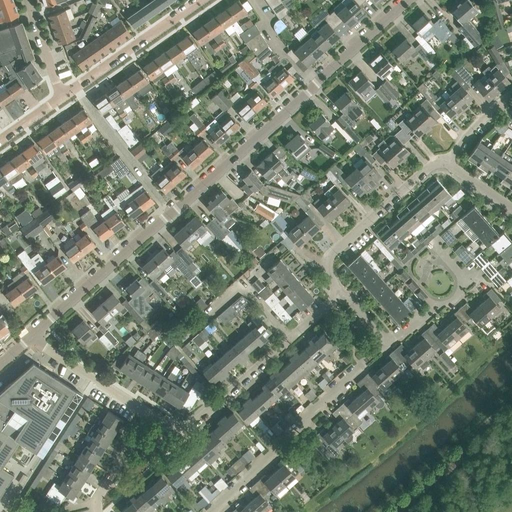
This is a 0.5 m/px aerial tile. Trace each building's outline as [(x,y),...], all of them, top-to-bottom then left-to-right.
[(0,0),(0,8),(13,4),(11,0),(0,0)] [(153,0),(150,3),(156,12),(168,4),(165,0),(153,0)] [(239,0),(227,8),(235,20),(247,12),(239,0)] [(281,0),(272,0),(268,4),(271,9),(282,1),(281,0)] [(360,6),(364,1),(363,0),(342,0),(341,2),(345,6),(359,22),(365,16),(362,14),(365,11),(360,6)] [(478,11),(467,0),(462,0),(450,11),(462,24),(458,28),(466,36),(475,46),(484,38),(467,20),(478,11)] [(490,0),(498,29),(505,28),(497,3),(505,0),(490,0)] [(282,1),(271,9),(275,14),(286,7),(282,1)] [(150,3),(139,11),(145,20),(156,12),(150,3)] [(0,16),(0,22),(18,16),(13,4),(0,8),(0,10),(2,16),(0,16)] [(359,22),(345,6),(337,13),(335,10),(329,15),(338,25),(343,21),(348,26),(350,24),(353,27),(359,22)] [(286,7),(275,14),(279,20),(280,19),(283,17),(290,12),(286,7)] [(227,8),(216,16),(224,28),(230,24),(239,36),(240,35),(244,32),(240,26),(235,20),(227,8)] [(48,16),(52,26),(68,20),(65,11),(48,16)] [(127,18),(128,19),(134,28),(145,20),(139,11),(127,18)] [(333,29),(338,25),(329,15),(328,14),(315,25),(332,45),(339,40),(336,37),(338,35),(333,29)] [(424,14),(412,26),(418,33),(426,42),(434,35),(442,43),(444,42),(452,34),(445,27),(440,32),(424,14)] [(216,16),(204,24),(221,48),(225,45),(222,40),(223,39),(218,32),(224,28),(216,16)] [(92,17),(87,29),(91,30),(96,19),(92,17)] [(283,17),(280,19),(285,25),(288,22),(283,17)] [(68,20),(52,26),(55,35),(72,29),(68,20)] [(131,36),(121,22),(113,27),(123,41),(131,36)] [(244,32),(248,29),(245,23),(240,26),(244,32)] [(0,53),(3,53),(27,44),(20,24),(0,30),(0,53)] [(204,24),(192,33),(201,44),(212,37),(216,43),(212,46),(216,51),(221,48),(204,24)] [(251,26),(248,29),(244,32),(240,35),(245,43),(259,33),(255,24),(251,26)] [(332,45),(315,25),(306,33),(322,50),(324,48),(326,51),(332,45)] [(115,47),(123,41),(113,27),(105,33),(115,47)] [(72,29),(55,35),(58,45),(75,39),(72,29)] [(91,30),(87,29),(82,39),(86,41),(91,30)] [(106,53),(115,47),(105,33),(97,39),(106,53)] [(259,33),(245,43),(247,45),(252,53),(255,56),(268,45),(259,33)] [(322,50),(306,33),(298,40),(302,44),(316,60),(322,55),(320,52),(322,50)] [(189,35),(178,43),(186,55),(189,60),(194,67),(197,71),(201,67),(199,64),(195,58),(197,57),(192,50),(197,47),(189,35)] [(97,39),(88,44),(98,58),(106,53),(97,39)] [(406,39),(392,52),(398,59),(401,62),(409,54),(412,58),(417,53),(425,61),(425,62),(431,56),(420,44),(415,48),(411,45),(406,39)] [(178,43),(166,51),(174,63),(186,55),(178,43)] [(3,53),(0,53),(0,61),(2,67),(5,66),(10,62),(13,67),(18,73),(22,79),(28,88),(42,78),(31,62),(33,60),(27,44),(3,53)] [(88,44),(80,50),(90,64),(98,58),(88,44)] [(316,60),(302,44),(294,52),(292,49),(286,53),(295,63),(300,59),(305,65),(308,63),(310,65),(316,60)] [(247,45),(240,50),(245,57),(246,58),(252,53),(247,45)] [(268,45),(255,56),(259,62),(272,51),(268,45)] [(458,51),(463,56),(466,54),(468,51),(463,46),(458,51)] [(493,46),(487,49),(497,64),(502,61),(493,46)] [(72,56),(82,70),(90,64),(80,50),(72,56)] [(166,51),(155,59),(163,71),(174,63),(166,51)] [(237,64),(243,71),(257,86),(260,83),(272,97),(283,87),(269,72),(263,77),(263,76),(262,77),(258,73),(249,61),(255,56),(252,53),(246,58),(245,57),(237,64)] [(368,64),(375,72),(382,79),(388,73),(387,72),(394,67),(381,53),(368,64)] [(465,58),(454,68),(460,75),(467,83),(472,79),(473,78),(463,66),(469,61),(471,59),(466,54),(463,56),(465,58)] [(232,55),(228,58),(230,61),(232,64),(232,65),(236,62),(232,55)] [(269,72),(283,87),(293,78),(284,67),(279,62),(280,61),(276,55),(271,58),(275,65),(274,66),(273,65),(267,70),(269,72)] [(163,71),(155,59),(143,67),(154,83),(165,75),(163,71)] [(230,61),(219,70),(221,73),(232,65),(232,64),(230,61)] [(448,65),(444,69),(448,74),(452,70),(448,65)] [(482,72),(484,75),(488,78),(499,90),(509,82),(495,66),(491,70),(488,66),(482,72)] [(4,85),(7,89),(13,98),(25,90),(28,88),(22,79),(18,73),(13,67),(8,70),(11,74),(8,76),(11,80),(4,85)] [(440,68),(432,75),(433,76),(435,79),(439,83),(442,80),(438,76),(443,71),(440,68)] [(454,68),(449,73),(455,80),(460,75),(454,68)] [(140,70),(128,78),(136,90),(138,93),(150,85),(145,78),(140,70)] [(252,89),(243,97),(246,101),(256,111),(267,102),(257,91),(257,92),(254,88),(257,86),(243,71),(239,75),(243,80),(252,89)] [(348,82),(355,90),(360,96),(373,85),(361,71),(348,82)] [(171,73),(167,77),(171,83),(176,80),(171,73)] [(208,75),(203,80),(206,85),(213,80),(208,75)] [(479,80),(475,83),(474,84),(488,100),(499,90),(488,78),(484,75),(479,80)] [(171,83),(167,77),(162,80),(166,87),(171,83)] [(127,78),(116,86),(124,98),(129,104),(133,110),(138,107),(133,99),(133,96),(131,93),(136,90),(127,78)] [(203,80),(197,84),(201,89),(206,85),(203,80)] [(386,80),(381,86),(391,98),(393,99),(399,94),(386,80)] [(455,91),(450,96),(464,111),(469,106),(466,103),(472,98),(457,81),(451,86),(455,91)] [(423,83),(417,88),(430,102),(435,109),(440,105),(435,100),(438,98),(435,95),(434,96),(426,86),(423,83)] [(116,86),(105,94),(113,106),(117,112),(122,108),(122,109),(129,104),(124,98),(116,86)] [(391,98),(381,86),(375,91),(386,102),(391,98)] [(7,89),(0,93),(0,102),(2,106),(13,98),(7,89)] [(221,90),(216,95),(228,108),(233,103),(221,90)] [(343,113),(340,116),(350,127),(355,123),(353,119),(363,111),(356,103),(346,92),(334,102),(343,113)] [(101,114),(102,114),(113,106),(105,94),(93,102),(101,114)] [(216,95),(211,99),(223,112),(228,108),(216,95)] [(440,105),(444,110),(451,117),(456,113),(458,115),(464,111),(450,96),(445,100),(441,95),(438,98),(435,100),(440,105)] [(243,97),(232,106),(245,121),(256,111),(246,101),(243,97)] [(422,107),(414,114),(429,131),(431,129),(429,127),(435,121),(428,114),(434,109),(426,100),(420,105),(422,107)] [(401,108),(398,105),(392,111),(395,114),(401,108)] [(121,118),(126,114),(122,109),(122,108),(117,112),(121,118)] [(72,117),(80,129),(83,133),(88,139),(92,136),(85,125),(92,121),(83,109),(72,117)] [(225,112),(216,120),(229,135),(240,126),(230,115),(229,116),(225,112)] [(189,117),(198,128),(203,133),(207,130),(209,133),(209,134),(218,145),(229,135),(216,120),(215,120),(214,119),(205,127),(193,113),(189,117)] [(308,125),(315,132),(321,139),(333,127),(321,113),(308,125)] [(398,124),(400,126),(402,129),(401,130),(409,139),(410,138),(406,134),(412,129),(418,136),(424,131),(426,134),(429,131),(414,114),(406,121),(404,119),(398,124)] [(340,116),(335,121),(342,128),(343,129),(356,143),(361,139),(350,127),(340,116)] [(72,117),(60,125),(68,137),(80,129),(72,117)] [(391,119),(385,123),(391,130),(395,126),(393,124),(394,124),(391,119)] [(501,120),(493,127),(500,135),(501,135),(509,129),(508,128),(501,120)] [(126,124),(117,131),(130,148),(139,141),(126,124)] [(60,125),(49,133),(65,156),(70,152),(65,146),(62,141),(68,137),(60,125)] [(198,128),(193,132),(199,137),(203,133),(198,128)] [(396,139),(388,145),(403,162),(405,160),(403,157),(409,153),(402,145),(409,139),(401,130),(393,136),(396,139)] [(49,133),(37,142),(43,150),(45,153),(50,159),(56,154),(60,159),(63,164),(68,160),(65,156),(49,133)] [(83,133),(79,136),(83,142),(88,139),(83,133)] [(172,161),(163,169),(175,183),(186,174),(176,163),(176,164),(173,160),(176,157),(166,146),(154,133),(148,138),(154,144),(155,142),(172,161)] [(286,145),(292,152),(299,160),(311,149),(298,134),(286,145)] [(203,139),(193,148),(202,159),(213,150),(203,139)] [(368,143),(364,139),(359,143),(363,147),(368,143)] [(372,155),(374,157),(381,165),(386,160),(393,167),(398,162),(400,164),(403,162),(388,145),(388,146),(383,140),(377,145),(379,148),(374,153),(374,154),(372,155)] [(479,141),(467,159),(470,156),(473,158),(470,161),(478,167),(490,149),(493,145),(489,143),(486,146),(479,141)] [(171,142),(166,146),(176,157),(179,155),(191,169),(202,159),(193,148),(188,153),(183,147),(179,151),(171,142)] [(331,158),(334,152),(322,143),(318,149),(331,158)] [(365,161),(356,169),(373,189),(379,184),(376,181),(381,176),(370,164),(375,161),(363,147),(359,143),(353,148),(365,161)] [(34,144),(22,152),(31,164),(42,155),(34,144)] [(141,144),(131,152),(137,159),(147,151),(141,144)] [(279,160),(286,153),(279,146),(272,152),(264,159),(281,178),(286,183),(290,178),(294,182),(298,175),(292,170),(290,173),(283,166),(284,165),(279,160)] [(490,149),(478,167),(486,172),(488,168),(492,171),(501,157),(490,149)] [(22,152),(11,160),(19,172),(31,164),(22,152)] [(501,157),(492,171),(502,178),(500,182),(511,164),(511,158),(504,153),(501,157)] [(119,157),(109,165),(113,170),(115,173),(125,164),(119,157)] [(281,178),(264,159),(256,166),(268,180),(272,176),(277,182),(281,186),(286,183),(281,178)] [(11,160),(0,167),(0,168),(11,185),(16,181),(22,177),(19,172),(11,160)] [(335,164),(329,170),(337,179),(345,187),(349,183),(360,195),(364,191),(367,194),(373,189),(356,169),(346,177),(335,164)] [(511,164),(500,182),(508,187),(510,184),(511,184),(511,187),(511,189),(511,190),(511,188),(511,164)] [(113,170),(109,165),(94,175),(98,181),(113,170)] [(161,167),(150,176),(155,182),(165,193),(175,183),(163,169),(161,167)] [(0,184),(1,184),(5,190),(6,189),(10,194),(15,190),(11,185),(0,168),(0,184)] [(38,174),(34,168),(29,172),(33,178),(38,174)] [(315,181),(320,177),(303,169),(299,174),(315,181)] [(337,179),(329,170),(324,174),(332,183),(337,179)] [(251,171),(243,178),(254,191),(257,188),(264,195),(291,203),(294,200),(295,200),(299,196),(301,195),(275,186),(272,186),(269,185),(263,184),(251,171)] [(67,191),(60,182),(61,181),(57,176),(45,185),(49,190),(55,199),(67,191)] [(290,178),(286,183),(291,187),(294,182),(290,178)] [(426,189),(441,204),(443,202),(444,203),(452,196),(451,196),(437,179),(436,180),(439,183),(436,186),(433,182),(426,189)] [(84,181),(79,185),(84,191),(89,188),(84,181)] [(324,194),(328,199),(339,211),(349,202),(334,184),(324,194)] [(142,185),(130,193),(142,210),(154,201),(142,185)] [(422,198),(419,201),(431,213),(441,204),(426,189),(419,195),(422,198)] [(460,189),(456,193),(460,197),(464,194),(460,189)] [(220,190),(213,197),(222,207),(229,215),(239,206),(232,198),(229,200),(220,190)] [(301,195),(299,196),(307,205),(312,200),(305,191),(303,192),(301,195)] [(117,197),(113,200),(120,210),(123,207),(131,218),(142,210),(130,193),(130,194),(120,201),(117,197)] [(100,215),(105,221),(113,232),(125,223),(114,208),(117,206),(120,210),(113,200),(108,194),(102,198),(109,208),(100,215)] [(307,205),(299,196),(295,200),(305,212),(310,208),(307,205)] [(204,204),(211,212),(220,221),(220,220),(224,224),(227,228),(234,222),(228,215),(229,215),(222,207),(213,197),(204,204)] [(313,203),(322,213),(328,220),(339,211),(328,199),(323,204),(318,199),(313,203)] [(65,204),(62,200),(56,204),(59,208),(65,204)] [(413,200),(406,206),(420,222),(431,213),(419,201),(416,203),(413,200)] [(260,202),(258,205),(255,210),(272,220),(274,215),(272,214),(273,211),(260,202)] [(406,206),(399,212),(402,216),(399,218),(410,231),(420,222),(406,206)] [(460,206),(452,212),(456,217),(464,211),(460,206)] [(474,206),(461,218),(469,228),(483,216),(474,206)] [(39,207),(30,213),(31,214),(35,218),(42,213),(39,207)] [(61,247),(72,262),(84,253),(76,242),(75,243),(71,238),(65,242),(65,243),(64,245),(54,232),(51,234),(45,225),(56,216),(50,208),(43,213),(42,213),(35,218),(43,229),(52,241),(58,249),(61,247)] [(84,221),(83,222),(88,228),(91,226),(102,240),(113,232),(105,221),(100,224),(89,210),(80,217),(84,221)] [(29,211),(18,219),(23,226),(28,223),(34,219),(31,214),(30,213),(29,211)] [(284,229),(289,225),(279,214),(274,218),(284,229)] [(308,215),(298,224),(309,237),(319,228),(308,215)] [(483,216),(469,228),(478,238),(491,226),(483,216)] [(195,217),(184,226),(195,238),(201,245),(211,236),(208,233),(209,232),(195,217)] [(23,226),(22,227),(21,228),(29,240),(43,229),(35,218),(34,219),(28,223),(23,226)] [(281,234),(285,230),(284,229),(274,218),(270,223),(281,234)] [(399,218),(389,227),(400,240),(410,231),(399,218)] [(448,218),(441,225),(444,228),(451,222),(448,218)] [(14,220),(7,225),(12,232),(19,227),(14,220)] [(220,241),(221,240),(225,244),(230,239),(226,234),(225,235),(212,220),(206,226),(220,241)] [(83,222),(78,226),(83,232),(88,228),(83,222)] [(436,229),(433,232),(436,235),(444,228),(441,225),(440,225),(439,223),(434,228),(436,229)] [(287,234),(292,239),(298,247),(309,237),(298,224),(288,233),(287,234)] [(376,232),(376,233),(390,249),(397,242),(400,240),(389,227),(386,224),(379,230),(382,233),(379,236),(376,232)] [(6,226),(1,229),(7,236),(11,233),(6,226)] [(174,235),(181,243),(188,251),(193,246),(190,242),(195,238),(184,226),(174,235)] [(491,226),(478,238),(482,243),(479,246),(483,250),(486,247),(487,247),(490,244),(500,235),(499,235),(491,226)] [(457,239),(448,229),(440,236),(449,246),(457,239)] [(226,234),(230,239),(240,250),(246,244),(232,230),(232,231),(231,230),(226,234)] [(490,244),(499,253),(503,249),(511,241),(504,231),(500,235),(490,244)] [(87,234),(76,242),(84,253),(95,245),(87,234)] [(423,238),(419,241),(424,246),(434,237),(431,234),(424,240),(423,238)] [(5,239),(0,243),(0,244),(3,249),(9,245),(5,239)] [(240,250),(230,239),(225,244),(233,254),(234,255),(237,253),(240,250)] [(377,239),(373,242),(382,252),(385,248),(377,239)] [(418,240),(413,244),(416,247),(413,249),(416,253),(424,246),(419,241),(418,240)] [(511,258),(511,240),(511,241),(503,249),(499,253),(503,258),(499,262),(503,267),(507,263),(511,258)] [(259,245),(253,250),(258,258),(264,253),(259,245)] [(461,245),(454,252),(457,256),(465,249),(461,245)] [(465,249),(457,256),(463,262),(466,265),(473,259),(474,257),(469,251),(471,250),(468,246),(465,249)] [(176,252),(179,256),(188,265),(193,261),(181,247),(176,252)] [(176,267),(189,281),(195,275),(192,272),(190,269),(188,267),(177,254),(172,259),(163,249),(153,258),(166,273),(173,267),(174,269),(176,267)] [(364,249),(346,265),(356,276),(363,269),(372,260),(373,259),(364,249)] [(24,250),(17,255),(21,260),(25,265),(29,271),(32,269),(37,276),(43,284),(54,275),(46,264),(42,260),(35,265),(31,259),(24,250)] [(394,258),(387,250),(384,254),(390,261),(394,258)] [(474,257),(473,259),(481,269),(488,262),(480,252),(474,257)] [(408,254),(400,261),(403,264),(411,258),(408,254)] [(58,255),(46,264),(54,275),(66,267),(58,255)] [(153,258),(142,267),(153,279),(149,283),(155,291),(156,291),(160,287),(156,282),(166,273),(153,258)] [(397,269),(401,266),(394,258),(390,261),(397,269)] [(267,271),(270,275),(265,280),(268,284),(274,279),(287,268),(279,260),(267,271)] [(363,269),(356,276),(364,285),(377,273),(380,270),(372,260),(363,269)] [(488,262),(481,269),(486,275),(489,278),(497,272),(488,262)] [(21,271),(12,278),(25,297),(37,288),(31,280),(28,277),(26,275),(26,274),(29,271),(25,265),(20,269),(21,271)] [(406,282),(411,277),(402,267),(397,272),(406,282)] [(287,268),(274,279),(281,287),(293,275),(287,268)] [(497,272),(489,278),(493,282),(500,276),(497,272)] [(377,273),(364,285),(372,295),(380,288),(386,283),(377,273)] [(293,275),(281,287),(287,294),(300,283),(293,275)] [(419,287),(411,277),(406,282),(414,291),(419,287)] [(5,294),(6,295),(14,305),(25,297),(12,278),(11,279),(13,281),(7,285),(11,290),(5,294)] [(136,279),(125,289),(133,298),(128,303),(141,317),(151,308),(143,299),(150,293),(150,289),(147,285),(144,288),(136,279)] [(254,282),(251,285),(258,293),(266,286),(266,285),(261,289),(254,282)] [(287,294),(284,297),(291,305),(294,302),(307,291),(300,283),(287,294)] [(380,288),(372,295),(381,304),(395,292),(386,283),(380,288)] [(266,286),(258,293),(265,301),(273,293),(266,286)] [(419,287),(414,291),(423,301),(428,297),(419,287)] [(485,300),(479,305),(490,317),(500,309),(496,304),(500,300),(491,289),(482,296),(485,300)] [(307,291),(294,302),(301,310),(314,299),(307,291)] [(395,292),(381,304),(389,314),(403,302),(395,292)] [(273,293),(265,301),(272,308),(275,306),(274,305),(278,302),(279,301),(273,293)] [(113,294),(102,303),(113,315),(119,310),(123,314),(127,310),(113,294)] [(241,295),(230,305),(237,312),(250,302),(241,295)] [(200,298),(194,304),(201,311),(207,305),(200,298)] [(278,316),(285,310),(278,302),(274,305),(275,306),(272,308),(278,316)] [(403,302),(389,314),(393,317),(391,319),(396,325),(411,312),(403,302)] [(92,312),(99,320),(106,329),(111,324),(108,320),(113,315),(102,303),(92,312)] [(466,303),(458,309),(468,320),(468,321),(473,326),(475,325),(470,319),(472,317),(480,326),(490,317),(479,305),(473,310),(470,307),(466,303)] [(230,305),(221,313),(228,321),(230,319),(230,320),(238,313),(237,312),(230,305)] [(128,311),(139,323),(146,332),(151,328),(132,307),(128,311)] [(453,320),(447,326),(458,338),(468,330),(464,324),(468,320),(458,309),(450,317),(453,320)] [(292,318),(285,310),(278,316),(285,324),(292,318)] [(221,313),(218,316),(224,324),(228,321),(221,313)] [(0,336),(10,328),(2,317),(0,317),(0,336)] [(97,336),(90,328),(83,320),(72,330),(83,343),(89,337),(93,341),(97,336)] [(247,324),(252,329),(264,342),(267,339),(265,336),(271,331),(265,324),(262,321),(256,325),(252,320),(247,324)] [(211,322),(201,331),(208,338),(211,336),(210,334),(213,331),(214,331),(217,329),(211,322)] [(162,332),(180,330),(181,325),(166,325),(157,323),(155,325),(157,326),(162,332)] [(433,323),(426,330),(444,351),(448,347),(458,338),(447,326),(441,331),(433,323)] [(151,328),(146,332),(145,333),(152,340),(157,336),(162,332),(157,326),(156,326),(155,325),(151,328)] [(252,329),(242,338),(251,348),(257,343),(259,346),(264,342),(252,329)] [(108,330),(103,334),(114,346),(118,342),(108,330)] [(171,343),(180,335),(180,330),(162,332),(167,338),(171,343)] [(420,341),(414,346),(425,359),(439,346),(444,351),(439,355),(451,369),(455,365),(454,362),(451,359),(444,351),(426,330),(417,337),(420,341)] [(192,339),(198,347),(208,338),(201,331),(192,339)] [(162,332),(157,336),(162,342),(164,341),(167,338),(162,332)] [(316,335),(312,338),(327,355),(337,346),(324,332),(318,337),(316,335)] [(114,346),(103,334),(99,338),(109,350),(114,346)] [(167,338),(164,341),(170,348),(173,345),(171,343),(167,338)] [(242,338),(232,347),(244,359),(248,356),(246,354),(251,348),(242,338)] [(310,344),(305,349),(317,363),(323,358),(326,362),(330,358),(327,355),(312,338),(308,342),(310,344)] [(401,344),(393,351),(403,362),(408,368),(413,365),(415,368),(419,365),(422,369),(429,363),(425,359),(414,346),(408,352),(401,344)] [(173,345),(170,348),(166,354),(173,360),(177,355),(180,353),(173,345)] [(191,353),(185,345),(181,348),(188,356),(191,353)] [(232,347),(223,355),(232,366),(238,360),(240,363),(244,359),(232,347)] [(296,352),(293,356),(307,372),(317,363),(305,349),(299,355),(296,352)] [(128,355),(124,360),(119,368),(128,374),(141,354),(137,351),(133,358),(128,355)] [(388,362),(382,367),(393,379),(403,370),(399,366),(403,362),(393,351),(385,358),(388,362)] [(180,353),(177,355),(184,363),(187,360),(180,353)] [(141,354),(128,374),(137,380),(146,365),(142,362),(146,356),(141,354)] [(223,355),(213,364),(224,377),(228,373),(226,371),(232,366),(223,355)] [(351,363),(345,355),(341,358),(348,366),(351,363)] [(291,361),(285,367),(298,381),(307,372),(293,356),(289,359),(291,361)] [(184,363),(190,370),(193,367),(187,360),(184,363)] [(0,392),(0,497),(14,476),(2,469),(11,456),(20,442),(37,453),(42,457),(82,394),(33,363),(0,392)] [(213,364),(203,373),(212,383),(218,378),(220,380),(224,377),(213,364)] [(146,365),(137,380),(145,385),(155,371),(146,365)] [(193,367),(190,370),(197,378),(200,375),(193,367)] [(277,369),(273,373),(288,389),(298,381),(285,367),(279,372),(277,369)] [(373,369),(364,377),(382,396),(383,395),(386,395),(390,391),(391,389),(387,385),(393,379),(382,367),(376,372),(373,369)] [(328,370),(322,375),(325,379),(331,374),(328,370)] [(155,371),(145,385),(154,391),(163,376),(155,371)] [(163,376),(154,391),(162,396),(172,382),(171,381),(175,375),(171,372),(166,378),(163,376)] [(271,379),(266,384),(278,398),(288,389),(273,373),(269,376),(271,379)] [(331,374),(325,379),(329,383),(335,378),(331,374)] [(200,375),(197,378),(196,379),(200,383),(204,380),(200,375)] [(363,391),(357,397),(368,410),(374,405),(375,407),(378,408),(381,407),(383,406),(384,403),(383,400),(381,398),(382,396),(364,377),(356,383),(363,391)] [(172,382),(162,396),(171,402),(180,387),(172,382)] [(264,390),(258,395),(267,405),(277,397),(278,398),(266,384),(262,387),(264,390)] [(180,387),(171,402),(180,407),(181,405),(189,410),(197,398),(199,400),(203,393),(192,387),(188,393),(180,387)] [(310,389),(307,392),(314,400),(317,397),(310,389)] [(305,394),(305,395),(311,402),(314,400),(307,392),(305,394)] [(250,398),(246,401),(257,414),(267,405),(258,395),(252,400),(250,398)] [(87,397),(82,406),(85,408),(91,400),(87,397)] [(348,399),(340,406),(357,426),(362,422),(359,418),(368,410),(357,397),(351,402),(348,399)] [(244,407),(238,412),(247,423),(257,414),(246,401),(242,405),(244,407)] [(82,406),(76,415),(79,417),(85,408),(82,406)] [(291,406),(288,409),(294,417),(298,414),(291,406)] [(339,421),(332,427),(343,439),(347,443),(352,439),(352,436),(350,433),(353,430),(357,426),(340,406),(332,413),(339,421)] [(108,411),(103,420),(117,429),(123,420),(108,411)] [(280,414),(277,417),(287,428),(296,420),(289,412),(283,418),(280,414)] [(225,416),(221,419),(232,432),(242,423),(233,413),(227,418),(225,416)] [(274,414),(272,416),(277,423),(270,429),(277,436),(287,428),(277,417),(274,414)] [(76,415),(70,424),(74,426),(79,417),(76,415)] [(98,417),(92,426),(111,438),(117,429),(103,420),(98,417)] [(219,425),(214,429),(224,440),(232,432),(221,419),(217,423),(219,425)] [(70,424),(65,432),(68,434),(72,429),(74,426),(70,424)] [(87,434),(91,437),(106,446),(111,438),(92,426),(87,434)] [(324,428),(315,436),(322,443),(332,455),(335,456),(338,454),(338,449),(336,446),(343,439),(332,427),(327,432),(324,428)] [(212,436),(206,441),(215,451),(225,443),(223,440),(224,440),(214,429),(209,433),(212,436)] [(65,432),(60,440),(63,443),(68,434),(65,432)] [(264,434),(260,437),(267,445),(270,442),(264,434)] [(81,443),(86,446),(100,455),(106,446),(91,437),(88,442),(83,438),(81,443)] [(60,440),(54,450),(57,452),(63,443),(60,440)] [(198,444),(194,447),(205,460),(210,464),(219,456),(215,451),(206,441),(200,446),(198,444)] [(258,441),(255,444),(262,452),(265,449),(258,442),(258,441)] [(86,446),(80,454),(95,463),(100,455),(86,446)] [(192,453),(186,458),(195,469),(205,460),(194,447),(190,451),(192,453)] [(54,450),(48,458),(51,461),(57,452),(54,450)] [(239,459),(246,466),(249,463),(255,458),(249,450),(242,456),(239,459)] [(80,454),(75,463),(89,472),(95,463),(80,454)] [(280,467),(274,473),(285,485),(295,476),(291,471),(295,467),(286,456),(277,464),(280,467)] [(48,458),(42,467),(46,469),(47,467),(51,461),(48,458)] [(178,461),(174,464),(186,477),(195,469),(186,458),(180,463),(178,461)] [(232,465),(226,470),(230,474),(235,469),(239,473),(246,466),(239,459),(232,465)] [(75,463),(70,471),(84,480),(89,472),(75,463)] [(173,470),(167,476),(176,486),(186,477),(174,464),(170,468),(173,470)] [(42,467),(37,476),(40,478),(42,476),(46,469),(42,467)] [(235,469),(230,474),(233,478),(239,473),(235,469)] [(70,471),(65,479),(79,488),(84,480),(70,471)] [(265,475),(257,482),(266,492),(270,489),(275,494),(285,485),(274,473),(268,478),(265,475)] [(153,479),(149,482),(166,501),(170,498),(167,495),(173,490),(161,476),(155,481),(153,479)] [(210,480),(207,483),(211,487),(208,489),(211,493),(214,490),(217,488),(221,492),(227,485),(221,478),(214,484),(210,480)] [(54,482),(50,487),(45,496),(59,505),(66,495),(70,497),(68,500),(74,503),(77,498),(74,496),(79,488),(65,479),(60,486),(54,482)] [(147,488),(142,493),(154,507),(160,502),(163,504),(166,501),(149,482),(145,486),(147,488)] [(257,482),(249,489),(256,497),(249,502),(257,511),(264,511),(271,506),(262,496),(266,492),(257,482)] [(205,486),(198,491),(208,503),(221,492),(217,488),(214,490),(211,493),(208,489),(205,486)] [(134,496),(130,499),(141,511),(148,511),(154,507),(142,493),(136,498),(134,496)] [(207,503),(202,498),(197,503),(195,501),(191,504),(198,511),(207,503)] [(141,511),(130,499),(126,503),(128,505),(122,511),(141,511)] [(240,504),(232,511),(233,511),(257,511),(249,502),(243,508),(240,504)]
